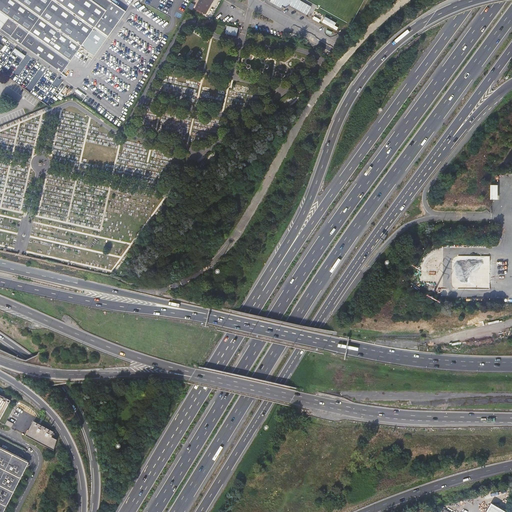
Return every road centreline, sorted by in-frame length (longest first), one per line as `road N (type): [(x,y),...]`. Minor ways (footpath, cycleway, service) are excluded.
road 1 (motorway): [(499,0),(315,253),(154,511)]
road 2 (motorway): [(176,511),(330,264),(511,14)]
road 3 (motorway): [(469,0),(410,29),(364,76),(299,223),(235,338)]
road 4 (motorway): [(473,0),(235,338)]
road 5 (motorway): [(201,511),(408,189)]
road 6 (trunk): [(192,375),(374,414),(511,419)]
road 7 (motorway): [(511,364),(404,358),(204,315)]
road 8 (trunk): [(204,315),(0,264)]
road 9 (motorway): [(0,337),(73,404),(95,464),(94,511)]
road 10 (motorway): [(204,315),(118,307),(0,281)]
road 11 (trunk): [(0,301),(192,375)]
road 12 (motorway): [(235,338),(128,511)]
road 13 (trunk): [(0,360),(41,372),(192,375)]
road 14 (motorway): [(408,189),(511,48)]
road 15 (motorway): [(0,374),(34,396),(65,433),(83,482),(83,511)]
road 16 (motorway): [(366,511),(511,465)]
road 17 (motorway): [(408,189),(511,82)]
